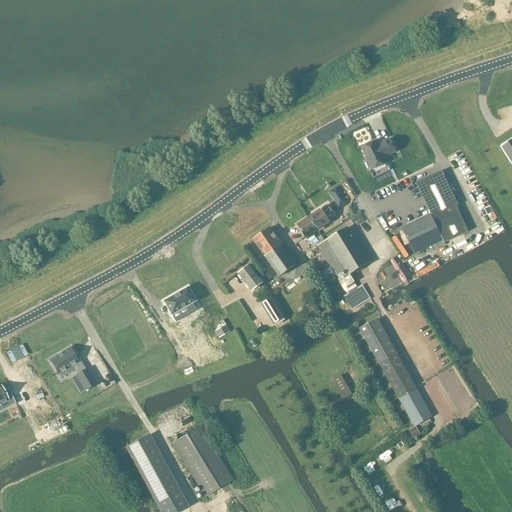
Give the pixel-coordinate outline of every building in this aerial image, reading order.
[(511,139),(503,145),(511,159),(511,139)] [(376,141),(362,148),(362,149),(368,161),(366,162),(369,169),(371,167),(372,170),(386,163),(384,157),(395,151),(390,140),(381,144),(382,145),(379,147),(376,141)] [(433,213),(402,227),(403,230),(409,243),(414,254),(443,240),(445,244),(468,233),(440,174),(419,184),(433,213)] [(335,202),(340,209),(349,203),(344,196),(335,202)] [(328,205),(309,217),(317,231),(336,218),(328,205)] [(317,231),(309,217),(298,225),(306,238),(317,231)] [(253,239),(279,277),(296,265),(270,227),(253,239)] [(348,227),(317,246),(343,289),(354,282),(350,275),(369,263),(348,227)] [(238,273),(252,292),(263,283),(250,265),(238,273)] [(269,268),(263,273),(268,280),(275,275),(269,268)] [(347,294),(344,296),(353,310),(370,299),(362,285),(357,288),(349,293),(347,294)] [(188,288),(163,302),(171,316),(196,302),(188,288)] [(262,304),(274,323),(284,317),(272,298),(262,304)] [(302,311),(307,320),(320,312),(315,304),(302,311)] [(417,389),(378,319),(360,329),(400,399),(414,390),(417,389)] [(225,325),(215,331),(219,338),(230,332),(225,325)] [(191,351),(198,364),(220,352),(212,339),(191,351)] [(57,355),(49,360),(58,375),(65,370),(66,372),(72,368),(74,370),(76,375),(85,391),(95,384),(86,369),(85,370),(77,356),(75,357),(69,348),(61,353),(61,352),(60,353),(61,353),(58,355),(57,355)] [(435,377),(432,372),(425,376),(428,381),(435,377)] [(332,381),(343,399),(352,394),(341,376),(332,381)] [(24,382),(14,387),(24,407),(34,402),(24,382)] [(0,404),(8,401),(10,406),(15,403),(8,390),(4,392),(1,386),(0,386),(0,404)] [(416,389),(400,399),(416,427),(432,417),(416,389)] [(172,444),(204,498),(229,482),(233,480),(200,427),(172,444)] [(148,437),(126,448),(159,511),(175,511),(186,507),(148,437)]
